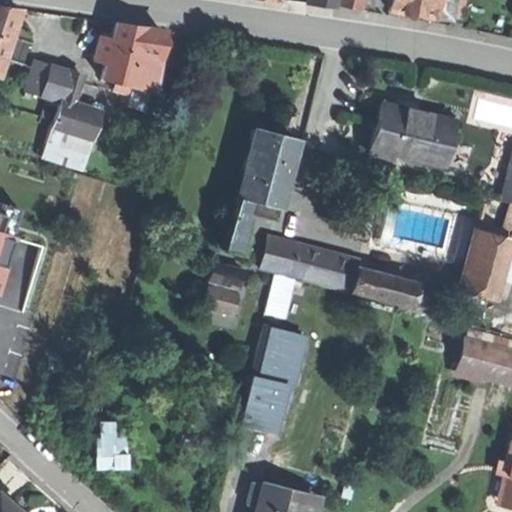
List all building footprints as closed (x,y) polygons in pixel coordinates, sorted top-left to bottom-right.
[(336,0),(335,6),(355,9),(357,0),(336,0)] [(386,0),(384,13),(396,15),(427,21),(447,24),(451,0),(386,0)] [(0,62),(17,8),(0,5),(0,62)] [(100,79),(114,82),(131,85),(151,90),(159,31),(134,26),(113,21),(109,37),(104,61),(100,79)] [(94,59),(104,61),(109,37),(99,35),(94,59)] [(80,74),(37,61),(28,91),(46,97),(57,100),(71,104),(80,74)] [(131,85),(114,82),(112,90),(129,93),(131,85)] [(51,119),(57,100),(46,97),(40,115),(51,119)] [(412,107),(376,98),(363,149),(386,155),(389,146),(438,160),(450,117),(412,107)] [(49,126),(89,139),(98,113),(71,104),(57,100),(51,119),(49,126)] [(80,167),(81,164),(89,139),(49,126),(40,155),(80,167)] [(235,194),(250,198),(276,205),(294,139),(274,134),(252,128),(235,194)] [(236,251),(250,198),(235,194),(221,247),(236,251)] [(511,200),(511,201),(492,196),(484,226),(506,232),(511,208),(511,200)] [(511,208),(506,232),(504,238),(495,275),(511,280),(511,275),(511,208)] [(506,232),(484,226),(471,223),(470,229),(483,232),(504,238),(506,232)] [(455,285),(490,294),(495,275),(504,238),(483,232),(470,229),(455,285)] [(279,240),(271,271),(285,275),(293,244),(279,240)] [(285,275),(346,292),(353,265),(354,261),(293,244),(285,275)] [(236,287),(241,269),(212,261),(207,279),(236,287)] [(346,292),(398,306),(435,316),(445,279),(413,270),(410,281),(353,265),(346,292)] [(229,312),(235,292),(205,284),(200,304),(229,312)] [(511,350),(511,336),(468,324),(464,339),(511,350)] [(511,382),(511,350),(464,339),(457,368),(511,382)] [(247,372),(235,421),(273,430),(285,381),(247,372)] [(103,465),(134,464),(133,432),(121,432),(120,415),(101,416),(103,465)] [(511,440),(506,439),(492,501),(511,505),(511,440)] [(311,511),(313,505),(249,488),(244,507),(256,510),(255,511),(311,511)] [(21,511),(0,494),(0,511),(21,511)]
